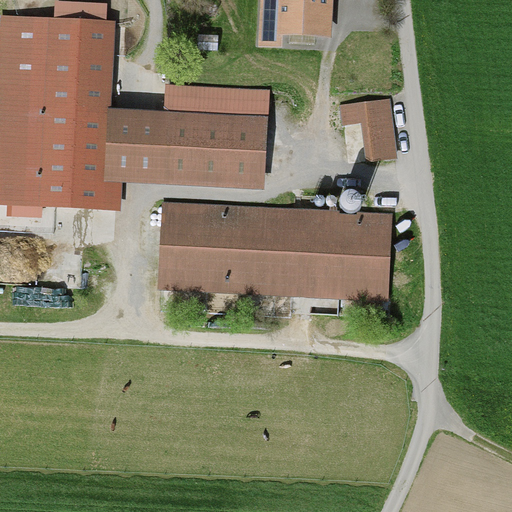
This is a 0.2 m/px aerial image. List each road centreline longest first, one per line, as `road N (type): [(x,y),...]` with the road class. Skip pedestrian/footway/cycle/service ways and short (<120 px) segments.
road 1 (track): [(391,511),(427,408),(437,278),(405,0)]
road 2 (track): [(434,358),(0,333)]
